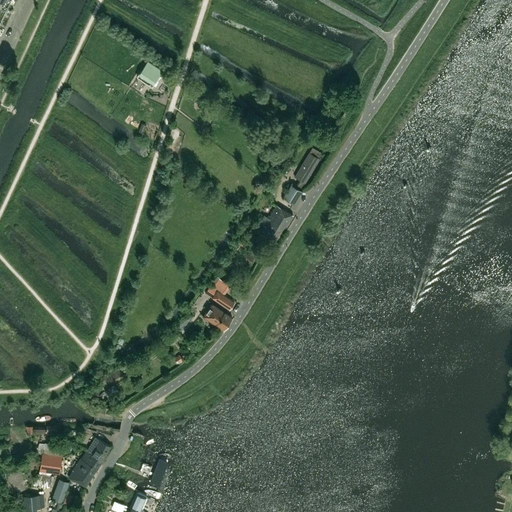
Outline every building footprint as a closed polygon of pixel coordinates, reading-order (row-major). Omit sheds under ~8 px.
[(163,70),(147,60),(137,76),(152,86),(163,70)] [(148,124),(147,133),(158,134),(159,126),(148,124)] [(294,204),(302,191),(300,190),(319,158),(308,151),(292,178),(298,182),(295,187),(291,184),(283,197),(294,204)] [(276,243),(293,215),(276,205),(268,219),(263,216),(260,222),(264,224),(259,233),(276,243)] [(224,295),(231,285),(219,277),(208,294),(212,297),(229,309),(234,302),(224,295)] [(232,317),(212,303),(203,316),(223,329),(232,317)] [(180,355),(175,358),(178,363),(183,360),(180,355)] [(109,398),(120,392),(115,384),(104,390),(109,398)] [(47,424),(47,434),(57,434),(57,424),(47,424)] [(100,462),(111,445),(95,437),(83,456),(98,466),(100,462)] [(60,474),(62,457),(64,445),(60,445),(60,443),(49,442),(49,443),(45,443),(38,442),(36,453),(42,453),(37,484),(49,486),(51,473),(60,474)] [(9,445),(0,446),(0,455),(10,454),(9,445)] [(86,486),(98,466),(83,456),(81,458),(68,477),(74,481),(75,479),(86,486)] [(159,486),(169,462),(160,458),(150,482),(159,486)] [(59,478),(52,498),(62,502),(69,482),(59,478)] [(143,511),(150,495),(141,492),(132,511),(143,511)] [(23,499),(24,509),(35,508),(35,498),(23,499)]
